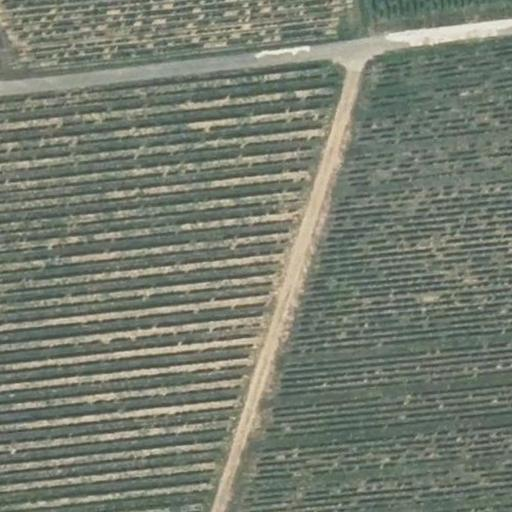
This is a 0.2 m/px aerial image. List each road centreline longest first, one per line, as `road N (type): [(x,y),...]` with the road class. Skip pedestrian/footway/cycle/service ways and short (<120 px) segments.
road 1 (unclassified): [(0,88),(511,25)]
road 2 (track): [(219,511),(363,45)]
